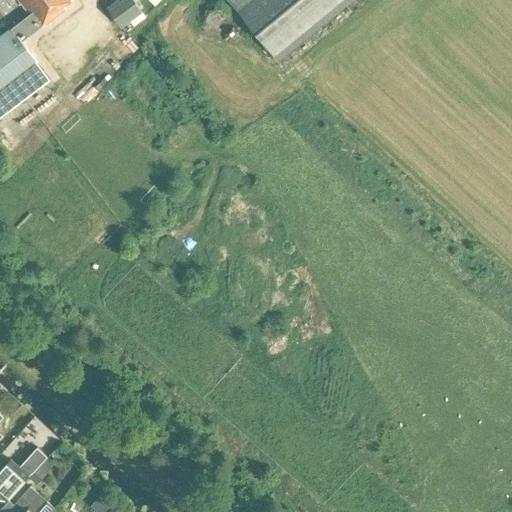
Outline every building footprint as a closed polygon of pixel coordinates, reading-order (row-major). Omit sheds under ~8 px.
[(17,0),(28,13),(0,34),(0,117),(50,79),(42,68),(43,67),(24,41),(67,8),(65,5),(71,0),(17,0)] [(116,20),(138,4),(135,0),(116,0),(107,7),(116,20)] [(229,0),(279,61),(353,0),(229,0)] [(0,497),(3,498),(6,501),(47,455),(37,447),(20,466),(11,459),(0,471),(0,497)] [(46,473),(38,466),(29,476),(36,483),(46,473)] [(36,511),(47,500),(31,486),(15,504),(24,511),(23,511),(36,511)]
